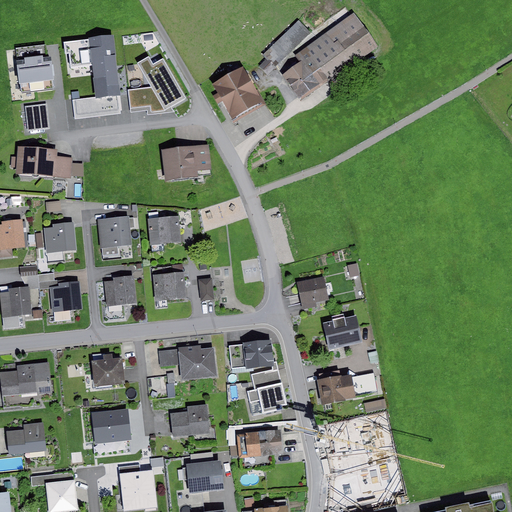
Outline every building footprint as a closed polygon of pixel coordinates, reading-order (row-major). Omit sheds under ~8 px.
[(296,57),(301,64),(318,90),(377,49),(354,16),(296,57)] [(299,23),(263,58),(266,61),(259,68),(267,77),(275,69),(276,70),(311,35),(299,23)] [(113,40),(64,46),(65,57),(69,57),(71,72),(92,69),(95,99),(80,101),(72,102),(75,122),(121,116),(119,100),(121,99),(113,40)] [(48,61),(46,47),(16,51),(20,89),(54,85),(52,61),(48,61)] [(149,60),(137,67),(150,89),(128,92),(130,115),(147,112),(148,117),(174,114),(171,110),(186,101),(163,62),(153,67),(149,60)] [(299,103),(318,90),(301,64),(282,77),(299,103)] [(244,71),(213,89),(217,96),(213,98),(217,107),(222,104),(233,124),(264,106),(244,71)] [(71,94),(72,102),(80,101),(79,93),(71,94)] [(48,106),(25,109),(28,133),(51,131),(48,106)] [(208,148),(162,154),(166,184),(199,180),(198,173),(211,171),(208,148)] [(59,153),(18,149),(17,159),(17,169),(16,178),(33,179),(34,181),(38,181),(39,180),(54,182),(56,180),(71,181),(71,178),(72,165),(73,160),(58,159),(59,153)] [(83,166),(72,165),(71,178),(84,179),(83,166)] [(60,203),(46,204),(47,214),(61,213),(60,203)] [(134,219),(98,223),(101,251),(102,251),(103,258),(119,257),(118,250),(132,249),(130,230),(135,230),(134,219)] [(179,220),(148,223),(150,249),(182,246),(179,220)] [(2,228),(0,227),(0,259),(13,259),(13,252),(25,251),(23,223),(2,225),(2,228)] [(53,230),(45,231),(48,264),(64,263),(63,255),(77,253),(75,225),(53,227),(53,230)] [(355,263),(349,265),(353,275),(358,274),(355,263)] [(184,276),(184,266),(173,267),(173,277),(184,276)] [(37,268),(20,269),(21,279),(38,278),(37,268)] [(51,291),(59,290),(59,286),(59,282),(55,282),(54,275),(38,276),(39,292),(51,291)] [(173,277),(154,278),(156,304),(187,302),(184,276),(173,277)] [(114,284),(104,285),(107,310),(137,307),(134,278),(113,280),(114,284)] [(326,278),(299,283),(304,306),(330,301),(326,278)] [(212,280),(198,282),(201,304),(214,302),(212,280)] [(59,290),(51,291),(52,315),(83,313),(80,284),(59,286),(59,290)] [(33,288),(11,290),(12,317),(34,315),(33,288)] [(357,318),(324,327),(330,353),(364,344),(357,318)] [(272,342),(234,346),(237,372),(275,367),(272,342)] [(213,348),(160,352),(161,370),(183,368),(184,381),(216,379),(213,348)] [(105,362),(91,364),(94,390),(128,386),(125,360),(115,361),(115,356),(104,357),(105,362)] [(20,372),(1,374),(3,397),(54,392),(51,363),(20,366),(20,372)] [(83,363),(71,364),(72,376),(84,375),(83,363)] [(257,390),(249,391),(254,414),(289,406),(280,370),(253,376),(257,390)] [(354,375),(318,381),(323,407),(358,400),(357,396),(377,393),(374,374),(355,378),(354,375)] [(189,414),(172,416),(175,437),(208,433),(205,406),(188,408),(189,414)] [(127,412),(95,415),(98,444),(130,441),(127,412)] [(24,429),(7,431),(9,452),(46,449),(43,422),(24,424),(24,429)] [(281,432),(239,437),(241,460),(284,455),(281,432)] [(150,439),(141,440),(143,457),(151,457),(150,439)] [(355,471),(340,473),(343,501),(383,496),(377,452),(353,455),(355,471)] [(221,459),(187,463),(190,492),(224,488),(221,459)] [(156,472),(122,475),(125,511),(148,511),(160,511),(156,472)] [(74,485),(48,487),(50,511),(76,511),(74,485)] [(11,511),(9,490),(0,490),(0,511),(11,511)] [(496,511),(495,503),(449,511),(496,511)]
